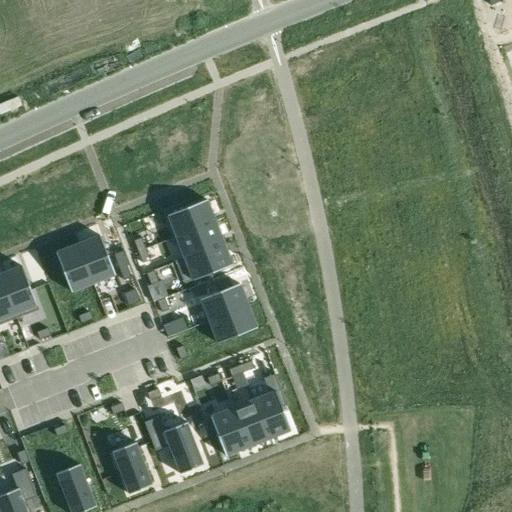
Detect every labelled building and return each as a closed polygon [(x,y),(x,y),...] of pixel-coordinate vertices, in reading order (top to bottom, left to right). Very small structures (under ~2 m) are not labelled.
[(182,203),(165,210),(176,237),(216,222),(207,200),(207,199),(184,209),(182,203)] [(184,258),(175,261),(175,262),(224,243),(216,222),(176,237),(184,258)] [(100,235),(78,244),(93,284),(115,275),(100,235)] [(141,238),(134,241),(138,252),(146,249),(141,238)] [(224,243),(175,262),(184,284),(193,280),(195,286),(212,279),(210,274),(232,265),(224,243)] [(78,244),(56,253),(71,292),(93,284),(78,244)] [(146,249),(138,252),(142,263),(150,260),(146,249)] [(22,266),(0,274),(0,275),(17,319),(39,310),(22,266)] [(127,266),(119,269),(124,280),(131,277),(127,266)] [(154,270),(146,273),(151,285),(158,282),(154,270)] [(0,325),(17,319),(0,275),(0,325)] [(240,284),(200,299),(209,321),(248,306),(240,284)] [(165,298),(157,301),(162,312),(169,309),(165,298)] [(248,306),(209,321),(217,343),(257,328),(248,306)] [(90,311),(78,316),(81,324),(93,319),(90,311)] [(48,328),(37,332),(40,340),(51,336),(48,328)] [(183,346),(176,349),(180,360),(188,357),(183,346)] [(251,361),(240,365),(243,373),(254,368),(251,361)] [(240,365),(229,370),(232,377),(243,373),(240,365)] [(219,374),(207,378),(210,386),(221,381),(219,374)] [(270,393),(253,400),(269,439),(291,430),(282,408),(287,406),(275,374),(264,378),(270,393)] [(158,388),(147,393),(150,400),(161,396),(158,388)] [(253,400),(232,408),(248,447),(269,439),(253,400)] [(122,403),(110,407),(113,415),(124,410),(122,403)] [(232,408),(205,419),(211,435),(217,433),(226,456),(248,447),(232,408)] [(159,417),(144,422),(155,451),(168,446),(179,474),(204,465),(187,422),(164,431),(159,417)] [(65,425),(54,429),(57,437),(68,432),(65,425)] [(136,442),(112,452),(128,494),(153,484),(136,442)] [(24,450),(17,453),(21,464),(29,461),(24,450)] [(80,464),(56,473),(70,511),(82,511),(96,506),(80,464)] [(17,488),(0,495),(0,511),(27,511),(24,502),(37,497),(26,469),(12,474),(17,488)]
